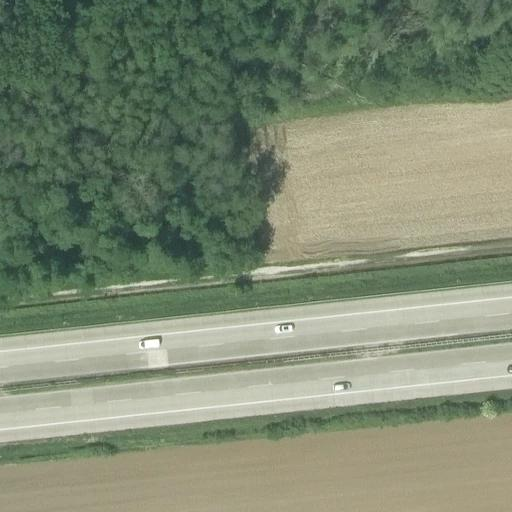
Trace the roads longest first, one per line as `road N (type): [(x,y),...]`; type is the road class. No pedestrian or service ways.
road 1 (track): [(0,306),(511,250)]
road 2 (motorway): [(511,315),(0,370)]
road 3 (motorway): [(0,416),(511,362)]
